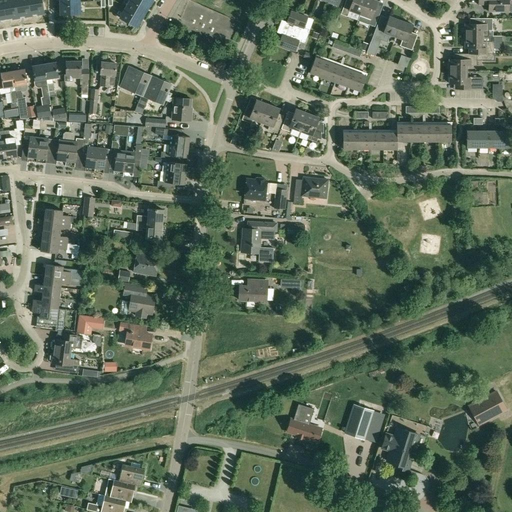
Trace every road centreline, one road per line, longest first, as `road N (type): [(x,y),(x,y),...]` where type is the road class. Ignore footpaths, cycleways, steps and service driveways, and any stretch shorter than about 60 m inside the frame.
road 1 (unclassified): [(182,439),(322,467),(420,511)]
road 2 (residential): [(511,174),(382,181),(329,162)]
road 3 (residential): [(204,201),(34,176),(22,182)]
road 4 (residential): [(204,201),(194,349)]
road 5 (residential): [(0,49),(83,41),(144,49)]
road 6 (residential): [(12,292),(40,355),(26,370),(0,349)]
